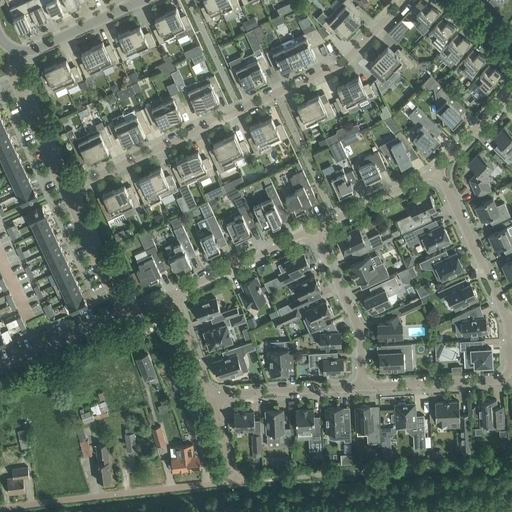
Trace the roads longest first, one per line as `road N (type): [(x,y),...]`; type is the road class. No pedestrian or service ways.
road 1 (residential): [(67,192),(345,61),(405,0)]
road 2 (residential): [(236,481),(0,510)]
road 3 (residential): [(509,321),(438,170)]
road 4 (residential): [(363,387),(359,334),(315,230)]
road 5 (residential): [(170,295),(315,230)]
road 6 (residential): [(67,192),(12,73),(16,51)]
road 7 (residential): [(363,387),(497,380),(508,370)]
road 8 (residential): [(16,51),(38,50),(152,0)]
road 9 (residential): [(219,396),(363,387)]
road 10 (residential): [(315,230),(438,170)]
road 11 (residential): [(123,315),(67,192)]
road 12 (residential): [(0,370),(123,315)]
